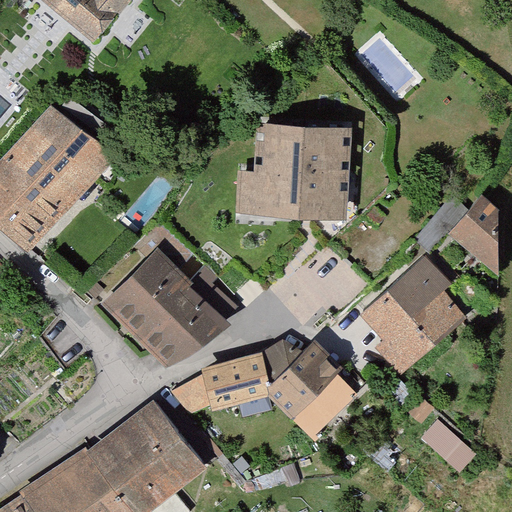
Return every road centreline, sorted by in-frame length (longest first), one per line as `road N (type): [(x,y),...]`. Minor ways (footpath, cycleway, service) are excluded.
road 1 (residential): [(137,378),(180,373),(326,286)]
road 2 (residential): [(137,378),(0,242)]
road 3 (residential): [(0,479),(137,378)]
